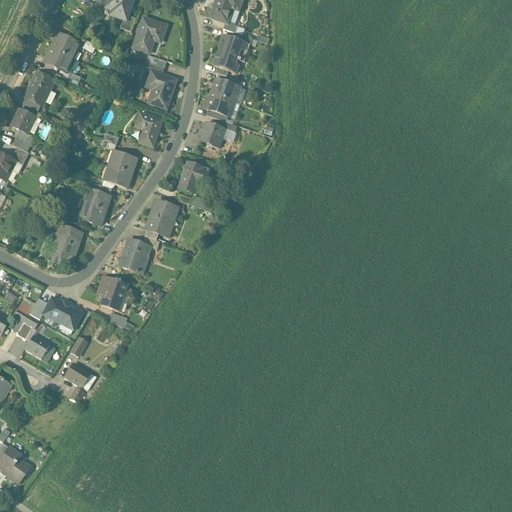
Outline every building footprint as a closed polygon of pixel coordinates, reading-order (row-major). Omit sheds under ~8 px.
[(103,0),(97,0),(96,2),(95,2),(92,11),(99,13),(103,0)] [(134,0),(109,0),(108,5),(114,7),(111,17),(123,21),(127,23),(129,18),(134,0)] [(242,0),(217,0),(210,20),(225,25),(228,26),(228,25),(233,11),(234,11),(239,12),(242,0)] [(135,20),(129,18),(127,23),(123,21),(120,30),(131,34),(135,20)] [(167,28),(144,20),(133,50),(150,56),(156,38),(163,40),(167,28)] [(75,29),(64,23),(61,29),(73,34),(75,29)] [(238,29),(228,25),(228,26),(225,25),(223,31),(236,35),(238,29)] [(89,37),(81,34),(79,39),(86,43),(89,37)] [(73,43),(58,36),(51,51),(74,61),(80,48),(81,47),(73,43)] [(253,41),(236,36),(234,41),(246,45),(246,46),(251,48),(253,41)] [(234,41),(224,37),(213,68),(229,73),(236,75),(240,63),(245,65),(245,62),(241,61),(246,46),(246,45),(234,41)] [(79,39),(75,38),(73,43),(81,47),(80,48),(84,50),(87,43),(79,39)] [(74,61),(51,51),(45,64),(59,72),(67,75),(68,74),(74,61)] [(167,64),(148,57),(146,64),(165,71),(167,64)] [(165,71),(146,64),(144,70),(152,73),(163,76),(165,71)] [(229,73),(217,69),(215,75),(220,77),(227,79),(229,73)] [(67,75),(59,72),(56,77),(68,83),(71,75),(68,74),(67,75)] [(163,76),(152,73),(148,84),(155,87),(148,105),(167,112),(177,82),(163,76)] [(37,75),(25,100),(43,109),(55,84),(37,75)] [(227,79),(220,77),(218,82),(238,89),(240,83),(227,79)] [(218,82),(217,82),(212,96),(235,104),(240,89),(238,89),(218,82)] [(235,104),(212,96),(207,111),(208,112),(228,118),(230,119),(235,104)] [(36,120),(20,112),(11,128),(20,133),(28,136),(36,120)] [(228,118),(208,112),(206,117),(220,122),(226,124),(228,118)] [(163,123),(141,115),(137,126),(146,129),(140,145),(154,150),(163,123)] [(226,124),(220,122),(218,129),(226,131),(226,132),(235,135),(237,128),(226,124)] [(41,124),(36,134),(43,137),(48,128),(41,124)] [(218,129),(206,125),(200,144),(219,151),(226,132),(226,131),(218,129)] [(28,136),(20,133),(13,148),(17,150),(27,155),(35,139),(28,136)] [(120,139),(106,135),(103,142),(104,143),(117,147),(120,139)] [(117,147),(104,143),(102,149),(115,153),(115,152),(117,147)] [(27,155),(17,150),(12,161),(17,163),(17,164),(23,167),(29,156),(27,155)] [(138,160),(115,152),(115,153),(110,168),(133,175),(138,160)] [(0,154),(0,180),(6,184),(17,164),(17,163),(12,161),(0,154)] [(188,165),(179,190),(196,196),(201,182),(206,184),(211,172),(188,165)] [(133,175),(110,168),(105,183),(127,191),(133,175)] [(105,183),(93,178),(91,185),(101,188),(102,189),(105,183)] [(102,189),(101,188),(99,195),(110,199),(112,192),(102,189)] [(99,195),(90,191),(86,201),(88,202),(85,212),(83,211),(80,220),(101,227),(109,205),(106,204),(108,199),(110,200),(111,199),(110,199),(99,195)] [(192,200),(178,195),(176,202),(186,205),(190,207),(192,200)] [(176,202),(173,201),(171,208),(177,211),(183,213),(186,205),(176,202)] [(171,208),(157,203),(149,227),(151,227),(149,231),(147,231),(147,232),(159,236),(168,239),(171,229),(170,229),(173,219),(175,219),(177,211),(171,208)] [(83,229),(72,225),(70,231),(81,235),(83,229)] [(70,231),(61,228),(58,238),(60,239),(56,248),(54,247),(51,257),(71,264),(81,235),(70,231)] [(159,236),(147,232),(145,239),(146,239),(157,243),(159,236)] [(157,243),(146,239),(143,246),(150,249),(149,249),(157,251),(160,244),(157,243)] [(143,246),(130,242),(120,269),(141,276),(141,275),(139,274),(139,273),(138,273),(144,257),(147,258),(148,257),(147,257),(149,249),(150,249),(143,246)] [(128,286),(103,278),(99,289),(107,291),(101,307),(119,313),(120,313),(117,312),(121,302),(122,302),(128,286)] [(13,303),(16,298),(7,292),(4,298),(13,303)] [(82,315),(51,299),(43,316),(61,326),(62,324),(73,331),(82,315)] [(18,322),(23,325),(28,317),(31,311),(22,305),(13,319),(18,322)] [(127,320),(112,315),(109,323),(123,330),(127,320)] [(0,317),(0,337),(9,322),(0,317)] [(32,319),(28,317),(23,325),(34,331),(39,323),(32,319)] [(18,336),(23,325),(18,322),(12,333),(18,336)] [(49,347),(33,337),(25,351),(41,361),(49,347)] [(86,344),(79,340),(71,355),(78,359),(86,344)] [(118,341),(111,344),(115,351),(122,348),(118,341)] [(95,379),(73,365),(64,380),(81,390),(81,389),(87,393),(95,379)] [(10,386),(0,380),(0,401),(1,402),(10,386)] [(69,401),(77,405),(84,394),(75,389),(69,401)] [(4,431),(0,436),(0,443),(2,445),(10,434),(4,431)] [(0,460),(8,449),(2,445),(0,447),(0,460)] [(20,458),(8,449),(0,460),(0,470),(3,472),(1,474),(19,486),(25,478),(23,476),(29,468),(19,461),(20,458)]
